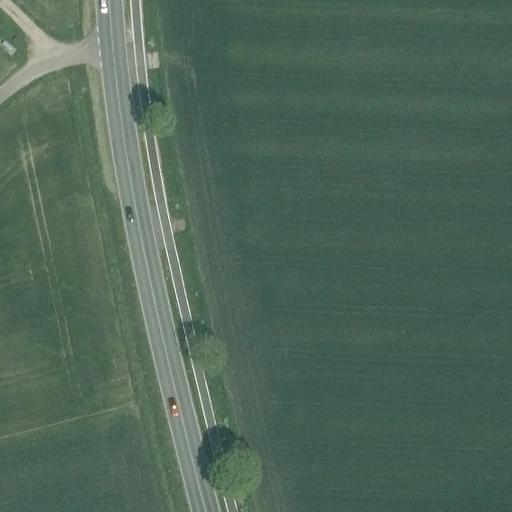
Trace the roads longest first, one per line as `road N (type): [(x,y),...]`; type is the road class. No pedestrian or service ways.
road 1 (secondary): [(112,50),(160,328),(206,511)]
road 2 (unclassified): [(0,94),(53,53),(112,50)]
